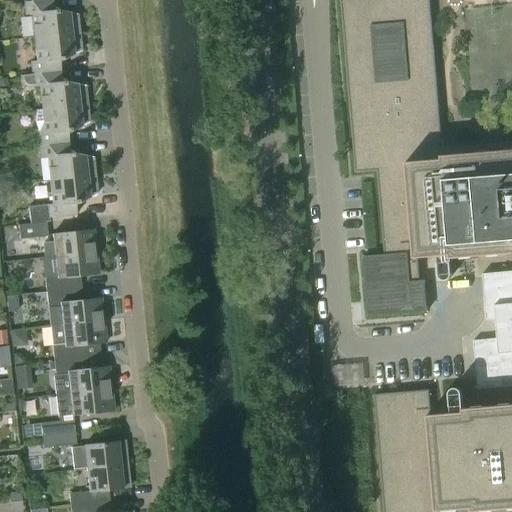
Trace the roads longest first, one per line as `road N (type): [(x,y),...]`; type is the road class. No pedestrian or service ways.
road 1 (residential): [(312,511),(251,0)]
road 2 (residential): [(103,0),(161,511)]
